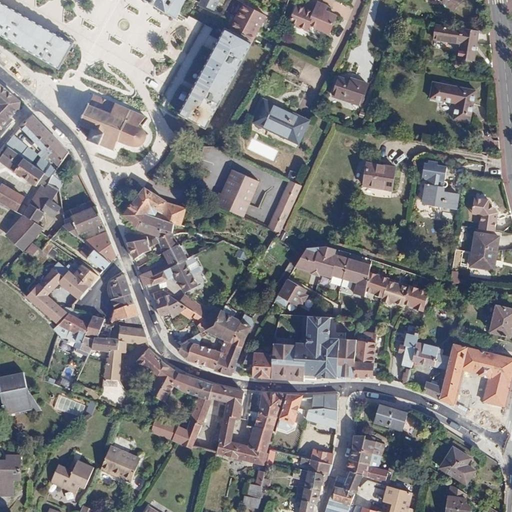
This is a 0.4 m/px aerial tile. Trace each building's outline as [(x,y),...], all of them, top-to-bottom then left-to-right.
[(0,0),(0,36),(57,69),(71,44),(0,2),(0,0)] [(147,0),(177,18),(179,12),(184,0),(147,0)] [(200,0),(199,4),(212,10),(217,0),(200,0)] [(441,0),(454,10),(461,0),(441,0)] [(325,7),(315,3),(311,12),(295,5),(287,24),(306,31),(307,26),(327,34),(334,17),(323,12),(325,7)] [(229,32),(250,44),(265,17),(243,5),(229,32)] [(474,61),(478,32),(436,24),(434,39),(461,45),(458,58),(474,61)] [(204,127),(250,44),(229,32),(225,30),(179,113),(204,127)] [(461,62),(451,59),(449,67),(458,69),(461,62)] [(351,78),(350,81),(339,77),(333,96),(361,105),(368,84),(351,78)] [(475,91),(433,82),(430,98),(456,104),(453,119),(469,123),(475,91)] [(20,102),(0,84),(0,125),(2,127),(19,109),(20,102)] [(88,104),(78,125),(92,131),(88,140),(113,151),(117,142),(129,146),(134,147),(139,147),(143,144),(145,140),(146,136),(145,132),(142,128),(137,126),(145,117),(94,94),(89,105),(88,104)] [(264,125),(263,128),(297,145),(309,121),(264,99),(254,120),(264,125)] [(33,114),(21,126),(36,142),(34,144),(40,151),(38,154),(42,157),(35,166),(51,178),(53,175),(69,153),(33,114)] [(252,123),(263,128),(264,125),(254,120),(252,123)] [(5,145),(8,147),(10,148),(17,139),(13,136),(5,145)] [(17,139),(10,148),(21,156),(28,148),(17,139)] [(0,157),(0,161),(35,185),(36,183),(41,186),(30,204),(44,213),(45,212),(54,218),(61,207),(52,201),(59,190),(60,188),(50,180),(51,178),(35,166),(31,163),(21,156),(10,148),(8,147),(0,157)] [(28,148),(21,156),(31,163),(37,155),(28,148)] [(433,185),(441,186),(442,183),(447,184),(449,167),(441,166),(442,161),(430,160),(430,165),(428,164),(426,179),(433,180),(433,185)] [(395,168),(367,164),(363,186),(391,191),(395,168)] [(219,208),(243,219),(258,182),(231,170),(221,196),(224,197),(219,208)] [(50,180),(60,188),(63,183),(53,175),(51,178),(50,180)] [(278,234),(301,188),(288,182),(267,230),(277,235),(278,234)] [(24,198),(1,184),(0,185),(0,201),(16,211),(24,198)] [(458,195),(443,193),(443,188),(426,185),(423,204),(456,210),(458,195)] [(180,227),(185,212),(186,209),(166,202),(144,189),(138,198),(153,210),(157,212),(155,217),(174,224),(180,227)] [(224,197),(221,196),(217,195),(213,205),(219,208),(224,197)] [(153,210),(138,198),(124,215),(130,222),(137,229),(153,210)] [(489,200),(475,198),(472,214),(482,216),(480,230),(496,233),(499,215),(489,200)] [(44,213),(30,204),(23,214),(38,223),(44,213)] [(71,222),(65,224),(62,225),(76,236),(103,224),(96,206),(69,217),(71,222)] [(172,233),(174,224),(155,217),(157,212),(153,210),(137,229),(161,238),(172,233)] [(206,223),(209,214),(198,210),(195,216),(194,217),(197,218),(206,223)] [(191,232),(197,218),(194,217),(195,216),(185,212),(180,227),(191,232)] [(6,234),(24,251),(32,242),(36,237),(41,232),(44,228),(38,223),(23,214),(22,215),(6,234)] [(116,255),(107,232),(84,242),(110,263),(116,255)] [(284,241),(287,235),(282,232),(279,238),(284,241)] [(178,244),(172,233),(161,238),(149,243),(149,245),(148,245),(149,248),(159,243),(163,253),(178,244)] [(469,267),(486,270),(485,235),(475,233),(469,267)] [(149,245),(149,243),(148,240),(129,234),(124,236),(134,260),(143,253),(150,251),(149,248),(148,245),(149,245)] [(485,235),(486,270),(493,271),(498,237),(485,235)] [(42,250),(47,254),(54,245),(49,241),(46,244),(42,250)] [(84,242),(82,241),(78,248),(81,250),(79,253),(87,259),(88,258),(103,270),(110,263),(84,242)] [(32,242),(24,251),(41,265),(49,256),(47,254),(42,250),(32,242)] [(179,245),(178,244),(163,253),(168,262),(171,268),(185,261),(188,259),(182,246),(180,247),(179,245)] [(246,259),(249,253),(238,248),(235,254),(246,259)] [(307,249),(295,268),(311,272),(311,274),(320,277),(320,275),(331,278),(332,276),(357,282),(354,293),(365,296),(369,273),(371,265),(334,255),(336,250),(325,248),(307,249)] [(58,262),(58,263),(71,273),(89,287),(98,276),(82,264),(77,271),(61,258),(58,262)] [(152,277),(153,283),(154,285),(168,279),(173,273),(184,293),(198,286),(185,261),(171,268),(159,274),(152,277)] [(156,268),(159,274),(171,268),(168,262),(156,268)] [(58,263),(27,297),(37,306),(56,323),(67,312),(64,310),(49,296),(60,284),(71,273),(58,263)] [(140,276),(144,286),(153,283),(152,277),(159,274),(156,268),(140,276)] [(89,287),(71,273),(60,284),(79,299),(89,287)] [(369,273),(366,292),(375,295),(374,297),(382,299),(381,302),(389,305),(390,303),(403,307),(403,305),(414,308),(413,310),(424,313),(429,293),(409,286),(408,289),(388,282),(389,279),(369,273)] [(131,294),(124,274),(112,280),(113,286),(112,287),(115,299),(131,294)] [(308,290),(288,278),(275,299),(286,306),(289,301),(298,306),(300,303),(303,305),(309,295),(305,293),(308,290)] [(214,326),(221,311),(214,307),(207,316),(185,298),(186,297),(175,288),(170,296),(194,312),(204,319),(214,326)] [(153,293),(155,300),(169,295),(162,290),(153,293)] [(131,294),(115,299),(111,300),(114,310),(134,304),(131,294)] [(194,312),(170,296),(169,295),(155,300),(160,317),(170,313),(172,319),(181,313),(189,319),(194,312)] [(108,311),(111,321),(124,318),(125,322),(141,323),(134,304),(114,310),(108,311)] [(224,306),(221,311),(214,326),(205,331),(207,332),(206,334),(214,338),(216,336),(226,341),(230,333),(234,335),(241,322),(232,317),(235,312),(224,306)] [(511,328),(511,310),(497,306),(491,332),(510,337),(511,328)] [(67,312),(68,313),(77,318),(82,310),(74,309),(71,308),(67,312)] [(54,330),(59,336),(64,342),(70,331),(79,335),(74,348),(80,350),(86,335),(89,325),(77,318),(68,313),(56,327),(54,330)] [(89,325),(86,335),(107,338),(110,325),(103,323),(104,319),(93,315),(89,325)] [(245,316),(241,322),(248,326),(249,323),(251,320),(245,316)] [(337,376),(353,377),(356,348),(357,340),(330,340),(330,320),(310,318),(307,345),(297,344),(296,346),(274,344),(273,355),(271,378),(270,379),(279,379),(303,381),(304,381),(304,379),(305,375),(316,376),(337,378),(337,376)] [(205,331),(214,326),(204,319),(198,327),(201,333),(205,331)] [(249,323),(248,326),(241,322),(234,335),(230,333),(226,341),(230,343),(241,348),(245,339),(249,330),(253,325),(249,323)] [(106,358),(101,394),(100,398),(114,405),(124,388),(119,380),(121,352),(125,352),(126,343),(137,344),(148,341),(144,329),(120,326),(119,339),(118,350),(110,349),(109,352),(108,358),(106,358)] [(402,365),(411,367),(412,361),(417,342),(420,328),(413,327),(411,334),(407,333),(404,345),(402,345),(400,352),(405,353),(402,365)] [(357,340),(376,343),(377,334),(359,331),(357,340)] [(86,335),(80,350),(90,354),(91,349),(109,352),(110,349),(118,350),(119,339),(107,338),(86,335)] [(353,377),(353,378),(372,377),(376,343),(357,340),(356,348),(353,377)] [(187,360),(214,369),(218,358),(220,353),(186,342),(178,346),(180,349),(179,353),(187,360)] [(434,367),(437,354),(439,348),(417,342),(412,361),(434,367)] [(231,375),(241,348),(230,343),(224,360),(218,358),(214,369),(214,371),(231,375)] [(439,399),(454,405),(462,369),(480,374),(479,375),(490,378),(487,390),(486,390),(483,402),(503,407),(506,395),(507,395),(511,373),(511,359),(453,345),(450,358),(446,370),(445,374),(443,381),(439,399)] [(165,363),(149,348),(137,361),(149,372),(151,370),(157,375),(165,363)] [(271,378),(273,355),(248,353),(243,364),(253,365),(252,377),(271,378)] [(434,367),(446,370),(450,358),(437,354),(434,367)] [(157,375),(146,391),(164,403),(174,386),(179,375),(165,363),(157,375)] [(31,408),(23,372),(0,376),(0,387),(1,392),(3,392),(5,398),(2,399),(6,414),(31,408)] [(438,380),(443,381),(445,374),(441,373),(436,373),(429,383),(437,386),(438,380)] [(186,392),(198,396),(208,400),(213,383),(179,374),(179,375),(174,386),(186,392)] [(423,392),(439,399),(443,381),(438,380),(437,386),(429,383),(426,382),(423,392)] [(244,393),(213,383),(208,400),(211,400),(211,398),(227,402),(224,415),(235,418),(239,419),(244,393)] [(301,395),(287,395),(280,418),(277,425),(280,426),(282,420),(293,424),(298,407),(304,409),(303,413),(337,424),(337,393),(313,394),(313,397),(301,397),(301,395)] [(285,395),(263,394),(259,413),(277,417),(285,395)] [(198,396),(189,421),(201,426),(206,414),(211,400),(208,400),(198,396)] [(97,403),(90,401),(87,408),(94,411),(97,403)] [(402,431),(408,412),(380,403),(374,422),(402,431)] [(256,421),(255,426),(273,431),(272,433),(274,434),(277,425),(280,418),(277,417),(259,413),(248,410),(248,414),(252,415),(251,419),(256,421)] [(201,426),(199,432),(219,439),(223,419),(206,414),(201,426)] [(219,439),(216,453),(223,455),(267,466),(267,465),(268,461),(269,454),(266,453),(272,433),(273,431),(255,426),(254,428),(246,425),(251,436),(248,446),(230,442),(235,418),(224,415),(223,419),(219,439)] [(156,417),(150,433),(161,436),(167,421),(156,417)] [(161,436),(172,440),(178,426),(167,421),(161,436)] [(186,429),(180,444),(192,449),(193,448),(199,432),(201,426),(189,421),(186,429)] [(172,440),(177,442),(180,444),(186,429),(178,426),(172,440)] [(193,448),(206,451),(216,453),(219,439),(199,432),(193,448)] [(353,448),(372,454),(377,439),(366,435),(354,435),(353,448)] [(299,457),(301,457),(305,458),(309,444),(303,442),(299,457)] [(130,482),(140,459),(111,446),(101,469),(130,482)] [(475,471),(467,465),(471,459),(453,447),(440,468),(466,485),(475,471)] [(378,468),(382,456),(372,454),(353,448),(349,459),(378,468)] [(331,464),(333,455),(312,450),(310,459),(331,464)] [(0,496),(13,496),(13,480),(21,480),(21,455),(6,455),(6,460),(0,459),(0,496)] [(308,466),(308,470),(328,476),(331,464),(310,459),(305,458),(301,457),(300,464),(308,466)] [(385,482),(389,471),(387,471),(378,468),(349,459),(346,471),(350,472),(363,476),(385,482)] [(84,489),(94,468),(77,460),(72,471),(58,465),(50,483),(75,494),(79,487),(84,489)] [(299,473),(294,472),(292,478),(305,481),(304,487),(320,491),(320,488),(325,489),(328,476),(308,470),(307,472),(300,470),(299,473)] [(343,489),(356,492),(362,478),(363,476),(350,472),(347,479),(343,489)] [(338,477),(335,486),(340,488),(344,479),(338,477)] [(269,480),(264,478),(261,488),(263,488),(267,489),(269,480)] [(247,496),(260,500),(263,488),(261,488),(257,487),(249,485),(247,496)] [(299,511),(312,511),(314,503),(316,504),(320,491),(304,487),(299,486),(297,497),(302,498),(299,511)] [(335,486),(334,488),(331,500),(350,505),(356,492),(343,489),(340,488),(335,486)] [(388,487),(380,511),(406,511),(412,494),(388,487)] [(242,505),(258,509),(260,500),(247,496),(245,496),(242,505)] [(471,511),(472,506),(466,505),(467,499),(449,496),(446,511),(471,511)] [(348,511),(350,505),(331,500),(328,507),(344,511),(348,511)]
